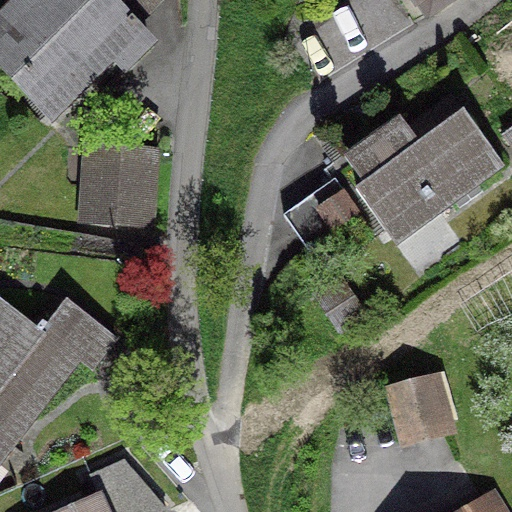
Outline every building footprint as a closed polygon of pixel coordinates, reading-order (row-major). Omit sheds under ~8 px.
[(128,22),(149,0),(30,0),(0,30),(0,71),(43,115),(105,54),(121,70),(145,47),(128,30),(132,26),(128,22)] [(415,0),(427,16),(449,0),(415,0)] [(396,120),(340,160),(360,186),(351,192),(380,232),(424,199),(436,215),(500,169),(459,113),(414,146),(396,120)] [(142,226),(147,156),(116,154),(111,224),(142,226)] [(334,332),(360,316),(339,284),(314,301),(334,332)] [(0,452),(73,359),(86,368),(108,340),(61,303),(43,328),(38,324),(32,332),(6,312),(0,320),(0,452)] [(400,441),(441,430),(428,382),(386,393),(400,441)] [(160,511),(119,463),(86,478),(95,497),(61,511),(160,511)] [(491,511),(483,499),(462,511),(491,511)]
